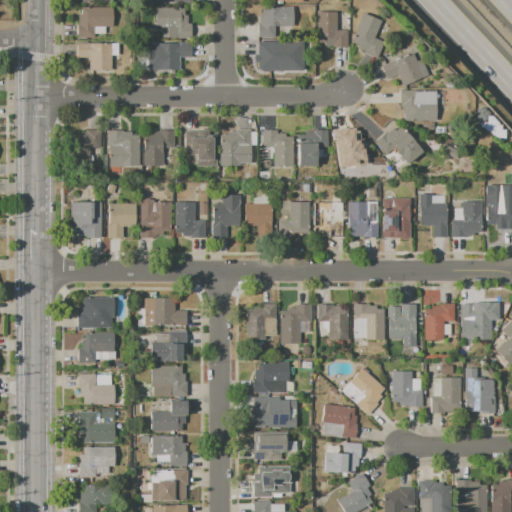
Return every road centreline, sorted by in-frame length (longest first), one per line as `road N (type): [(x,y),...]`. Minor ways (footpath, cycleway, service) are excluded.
road 1 (residential): [(511,275),(32,272)]
road 2 (residential): [(342,92),(30,92)]
road 3 (secondary): [(32,272),(31,511)]
road 4 (residential): [(216,273),(216,511)]
road 5 (secondary): [(33,39),(32,227)]
